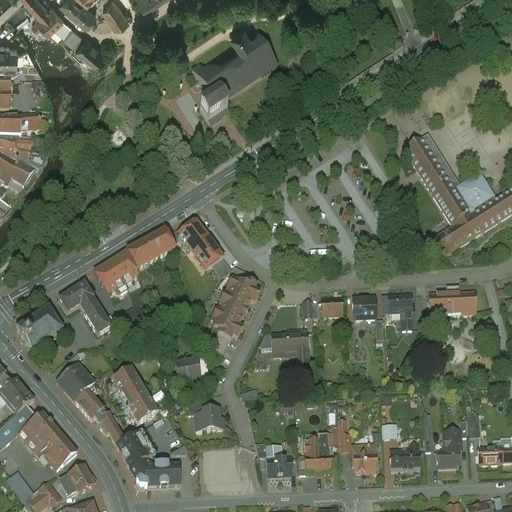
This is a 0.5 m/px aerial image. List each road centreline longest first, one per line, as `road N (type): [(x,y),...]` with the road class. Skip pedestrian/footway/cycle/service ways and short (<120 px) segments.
road 1 (secondary): [(504,0),(199,194)]
road 2 (residential): [(511,265),(415,281),(277,281)]
road 3 (secondary): [(199,194),(0,313)]
road 4 (residential): [(131,511),(350,497)]
road 5 (secondary): [(0,342),(105,468),(122,511)]
road 6 (residential): [(199,194),(128,105),(124,32)]
road 7 (residential): [(350,497),(511,489)]
